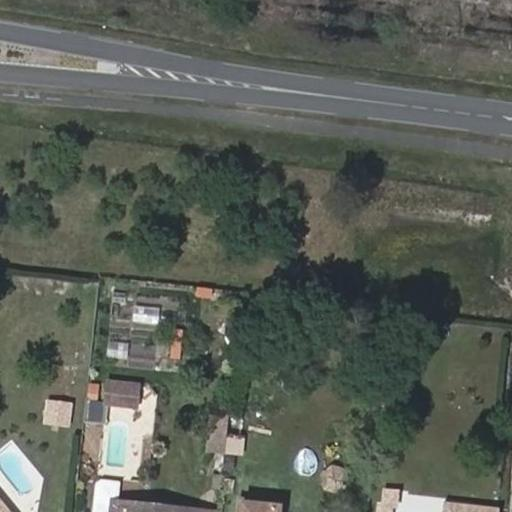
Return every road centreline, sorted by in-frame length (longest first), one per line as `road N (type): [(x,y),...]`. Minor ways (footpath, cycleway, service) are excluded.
road 1 (tertiary): [(511,121),(0,33)]
road 2 (tertiary): [(0,73),(511,124)]
